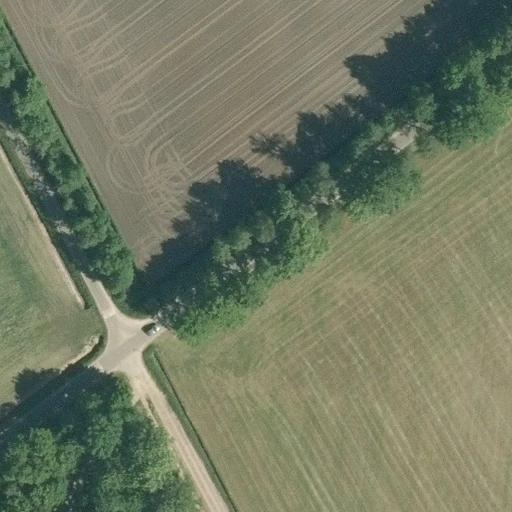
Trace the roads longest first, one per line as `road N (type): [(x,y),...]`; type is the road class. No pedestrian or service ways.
road 1 (unclassified): [(130,349),(511,55)]
road 2 (unclassified): [(130,349),(0,102)]
road 3 (track): [(130,349),(216,511)]
road 4 (unclassified): [(0,447),(130,349)]
